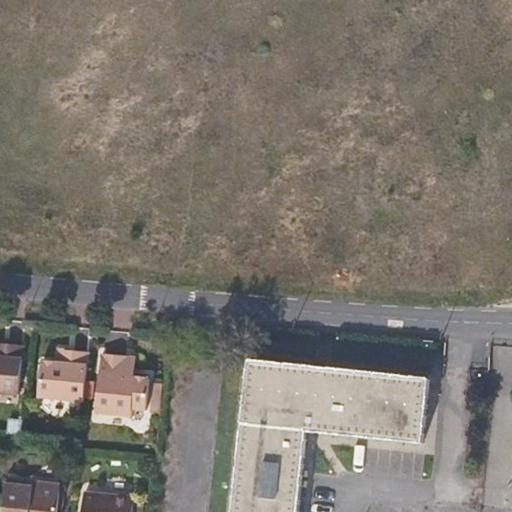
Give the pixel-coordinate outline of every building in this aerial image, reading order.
[(1,352),(0,352),(0,394),(19,396),(23,348),(2,346),(1,352)] [(39,398),(85,403),(89,355),(67,353),(66,359),(58,358),(58,366),(41,365),(39,398)] [(125,371),(127,358),(100,355),(94,411),(129,415),(130,407),(144,409),(146,378),(134,376),(134,372),(125,371)] [(135,359),(127,358),(125,371),(134,372),(135,359)] [(292,364),(249,360),(232,511),(299,511),(308,433),(425,444),(432,378),(292,364)] [(2,511),(57,511),(61,484),(29,480),(28,486),(5,484),(2,511)] [(83,493),(81,511),(130,511),(132,499),(83,493)]
